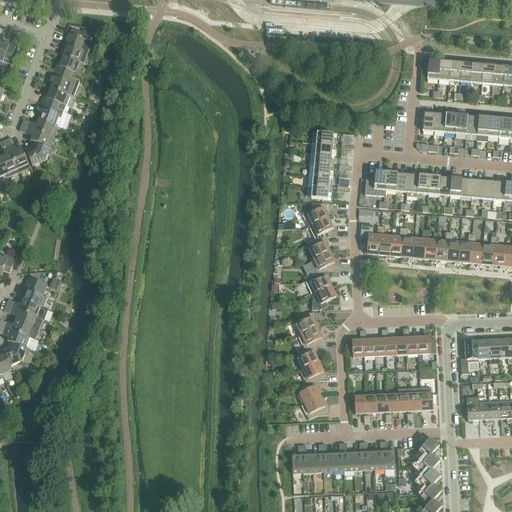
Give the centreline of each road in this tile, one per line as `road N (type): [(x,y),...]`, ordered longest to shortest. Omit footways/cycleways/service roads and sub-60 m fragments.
road 1 (residential): [(358,323),(358,155),(408,159)]
road 2 (tertiary): [(387,0),(511,9)]
road 3 (residential): [(344,437),(341,333),(358,323)]
